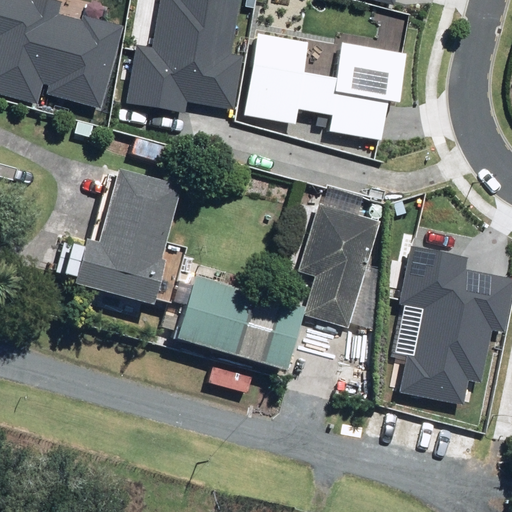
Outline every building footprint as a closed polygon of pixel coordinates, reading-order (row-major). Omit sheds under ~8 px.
[(0,0),(0,92),(38,103),(44,84),(49,85),(47,93),(100,108),(122,27),(84,16),(83,20),(58,14),(61,2),(54,0),(0,0)] [(127,103),(185,113),(187,101),(234,109),(243,56),(231,54),(240,0),(160,0),(152,48),(137,45),(127,103)] [(400,101),(408,52),(340,41),(334,78),(304,73),(310,40),(258,32),(243,117),(297,126),(300,110),(332,115),(329,131),(381,139),(388,99),(400,101)] [(143,305),(142,309),(156,313),(159,303),(168,305),(168,302),(182,306),(172,341),(283,372),(301,310),(221,288),(225,272),(199,265),(196,279),(192,278),(189,289),(173,285),(183,249),(162,243),(177,189),(115,172),(94,246),(83,243),(71,284),(143,305)] [(316,277),(304,315),(349,329),(381,223),(320,205),(300,272),(316,277)] [(511,277),(467,269),(469,257),(411,246),(400,303),(424,308),(415,357),(407,355),(400,392),(464,404),(469,380),(481,382),(492,329),(505,332),(511,294),(511,277)]
